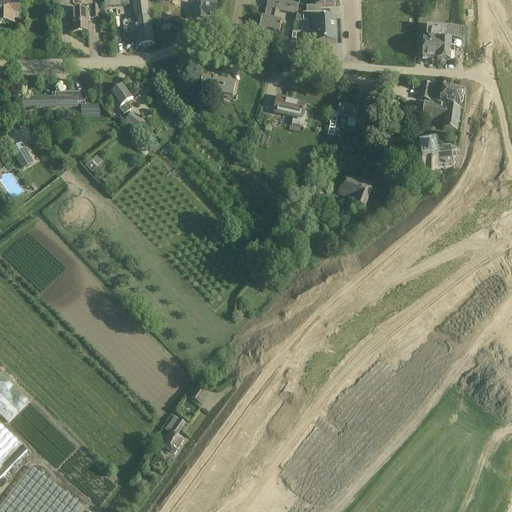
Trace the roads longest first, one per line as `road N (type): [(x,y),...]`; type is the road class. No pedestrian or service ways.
road 1 (unclassified): [(166,511),(287,347),(456,200)]
road 2 (residential): [(352,68),(201,40),(118,62),(0,66)]
road 3 (track): [(236,477),(369,325)]
road 4 (track): [(369,325),(511,209)]
road 5 (residential): [(489,77),(352,68)]
road 6 (unclassified): [(456,200),(477,156),(489,77)]
